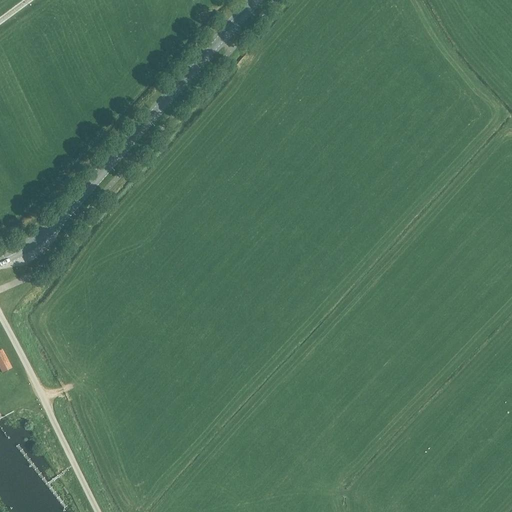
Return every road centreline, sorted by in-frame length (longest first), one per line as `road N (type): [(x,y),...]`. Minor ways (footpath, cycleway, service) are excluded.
road 1 (secondary): [(0,260),(35,241),(72,205),(256,0)]
road 2 (track): [(43,397),(98,511)]
